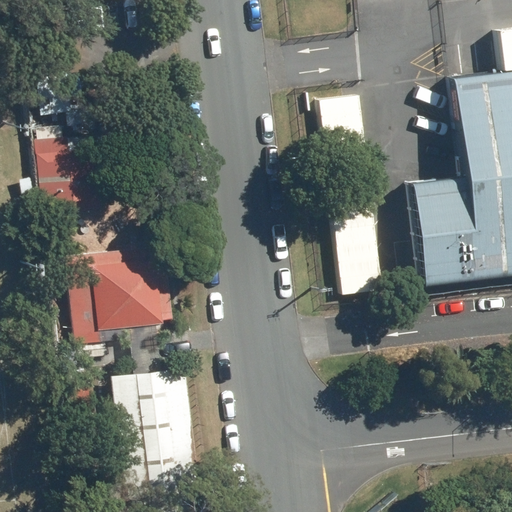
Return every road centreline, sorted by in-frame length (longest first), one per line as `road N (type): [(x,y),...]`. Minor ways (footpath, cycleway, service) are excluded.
road 1 (unclassified): [(214,0),(277,511)]
road 2 (unknown): [(222,60),(454,0)]
